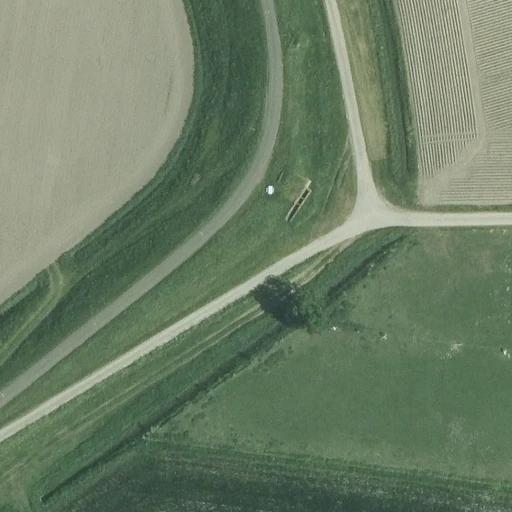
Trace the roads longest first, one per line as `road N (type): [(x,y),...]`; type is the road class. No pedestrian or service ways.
road 1 (unclassified): [(0,401),(170,264),(245,191),(265,142),(272,88),(262,0)]
road 2 (unclassified): [(0,436),(366,215)]
road 3 (unclassified): [(366,215),(329,0)]
road 4 (unclassified): [(366,215),(511,218)]
